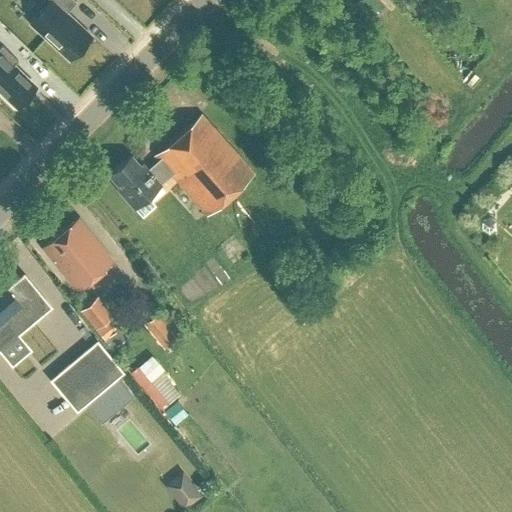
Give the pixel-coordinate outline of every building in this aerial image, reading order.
[(50,0),(29,22),(69,59),(91,35),(65,11),(75,0),(74,0),(50,0)] [(383,5),(378,0),(356,0),(369,16),(383,5)] [(0,89),(16,105),(35,86),(12,64),(15,60),(1,46),(0,46),(0,89)] [(105,174),(141,216),(154,205),(146,195),(171,174),(207,214),(254,173),(201,113),(153,154),(157,158),(147,167),(141,161),(138,164),(129,153),(105,174)] [(78,217),(41,247),(76,291),(113,260),(78,217)] [(7,288),(4,285),(0,288),(0,347),(50,306),(23,274),(7,288)] [(78,308),(94,327),(109,315),(94,296),(78,308)] [(178,336),(158,312),(145,323),(165,347),(178,336)] [(109,319),(96,329),(104,340),(108,336),(108,335),(116,329),(109,319)] [(119,327),(108,336),(116,345),(127,336),(119,327)] [(121,371),(96,340),(50,379),(75,410),(121,371)] [(184,471),(164,480),(177,506),(197,496),(184,471)]
